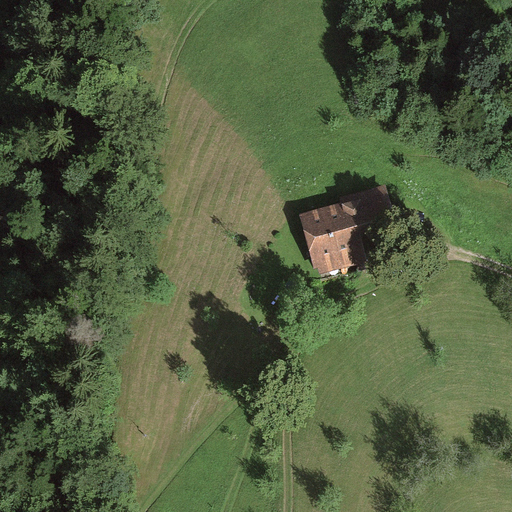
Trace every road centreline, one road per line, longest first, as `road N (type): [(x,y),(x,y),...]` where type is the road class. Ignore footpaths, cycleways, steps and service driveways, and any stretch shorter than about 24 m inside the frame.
road 1 (track): [(511,271),(460,252),(441,254),(338,300),(199,437),(139,511)]
road 2 (track): [(286,511),(289,346)]
